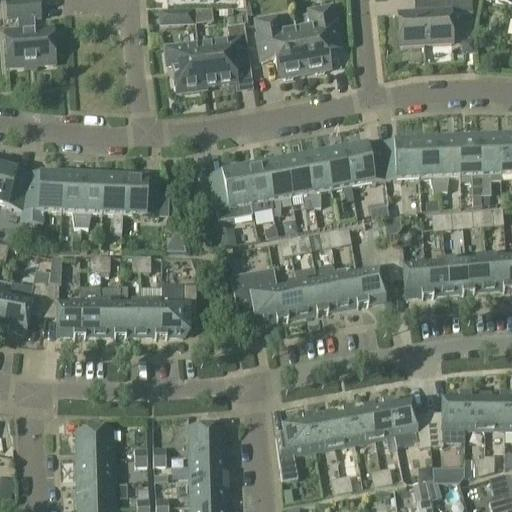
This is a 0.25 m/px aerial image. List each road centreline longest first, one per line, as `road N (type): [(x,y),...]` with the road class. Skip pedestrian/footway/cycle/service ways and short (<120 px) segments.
road 1 (residential): [(511,349),(411,354),(251,384)]
road 2 (residential): [(368,99),(261,126),(139,139)]
road 3 (residential): [(251,384),(207,389),(40,379)]
road 4 (residential): [(511,93),(368,99)]
road 5 (residential): [(139,139),(122,0)]
road 6 (residential): [(139,139),(0,122)]
road 7 (residential): [(37,511),(40,379)]
road 8 (residential): [(256,511),(251,384)]
